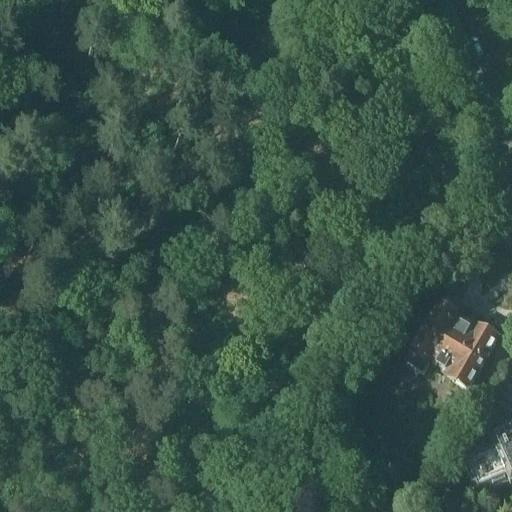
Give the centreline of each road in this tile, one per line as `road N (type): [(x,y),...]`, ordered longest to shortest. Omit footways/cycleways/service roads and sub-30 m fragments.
road 1 (track): [(0,68),(120,51),(232,101),(253,133),(303,164),(376,165),(458,189),(478,156)]
road 2 (primary): [(503,136),(441,0)]
